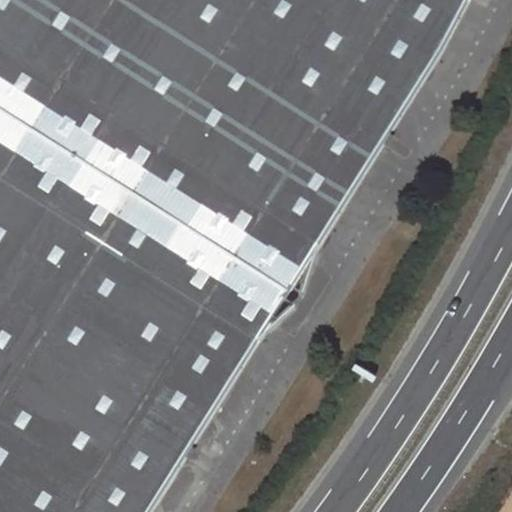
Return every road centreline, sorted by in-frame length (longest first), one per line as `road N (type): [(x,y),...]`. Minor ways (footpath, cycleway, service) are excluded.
road 1 (trunk): [(511,226),(430,372),(335,511)]
road 2 (trunk): [(397,511),(511,332)]
